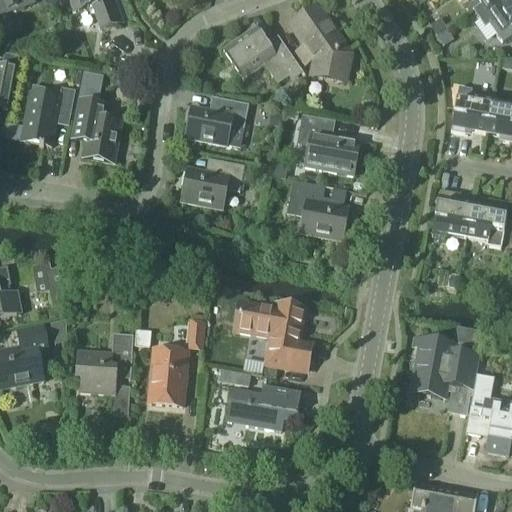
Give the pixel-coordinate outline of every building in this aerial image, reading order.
[(30,0),(0,0),(0,15),(2,15),(3,18),(33,7),(30,0)] [(111,0),(69,0),(75,15),(96,8),(105,31),(121,25),(111,0)] [(409,0),(417,10),(432,0),(409,0)] [(511,29),(511,0),(492,0),(481,9),(472,14),(484,31),(489,28),(502,48),(511,41),(511,30),(511,29)] [(474,0),(481,9),(492,0),(474,0)] [(328,29),(317,12),(290,31),(306,53),(299,58),(297,59),(304,69),(319,59),(324,65),(321,78),(344,80),(346,81),(350,60),(334,37),(333,38),(327,30),(328,29)] [(267,48),(256,32),(223,55),(243,83),(263,69),(277,89),(300,73),(278,41),(267,48)] [(4,58),(0,80),(0,112),(9,114),(19,61),(4,58)] [(511,65),(500,65),(499,72),(511,74),(511,65)] [(450,137),(465,140),(465,139),(466,135),(486,139),(493,104),(471,100),(472,95),(458,92),(456,108),(450,137)] [(21,147),(39,150),(39,152),(43,153),(44,151),(51,152),(57,119),(70,121),(75,96),(61,93),(59,103),(30,97),(21,147)] [(248,110),(221,104),(221,105),(218,118),(208,117),(192,113),(186,143),(225,151),(229,132),(243,135),(248,110)] [(505,147),(511,148),(511,106),(493,104),(486,139),(506,142),(505,146),(505,147)] [(72,143),(86,145),(83,163),(113,168),(121,129),(102,125),(105,111),(80,106),(72,143)] [(270,117),(267,129),(277,131),(280,119),(270,117)] [(359,148),(329,143),(331,127),(303,121),(298,148),(309,151),(305,172),(352,181),(353,181),(359,148)] [(188,175),(182,207),(183,207),(221,215),(225,195),(239,198),(244,171),(217,166),(215,180),(205,178),(188,175)] [(287,186),(283,205),(289,206),(286,219),(304,223),(301,239),(341,246),(347,214),(322,209),(323,203),(321,203),(323,192),(287,186)] [(473,207),(453,203),(454,200),(454,199),(439,196),(431,241),(444,243),(445,238),(467,242),(473,207)] [(493,211),(473,207),(467,242),(488,246),(487,251),(500,253),(508,209),(494,206),(494,207),(493,211)] [(30,273),(35,297),(49,294),(52,313),(66,310),(68,272),(48,276),(47,270),(30,273)] [(0,323),(21,319),(17,297),(10,298),(8,291),(11,290),(7,272),(0,273),(0,323)] [(276,315),(240,308),(235,336),(271,342),(266,370),(305,377),(310,350),(298,348),(304,316),(276,311),(276,315)] [(192,320),(191,329),(203,330),(204,321),(192,320)] [(50,329),(54,349),(66,347),(66,326),(50,329)] [(189,329),(187,354),(201,355),(203,330),(191,329),(189,329)] [(0,357),(0,399),(0,402),(2,402),(0,390),(15,387),(16,392),(43,386),(43,388),(45,387),(39,359),(48,358),(43,332),(17,337),(21,356),(11,358),(11,356),(0,357)] [(77,358),(76,378),(81,378),(79,398),(115,400),(130,401),(130,392),(120,391),(121,384),(131,385),(131,380),(133,341),(113,340),(112,360),(77,358)] [(454,350),(424,344),(424,345),(420,368),(416,367),(411,398),(430,402),(431,397),(444,399),(445,400),(448,385),(455,386),(454,392),(471,395),(477,361),(453,357),(454,350)] [(187,358),(153,355),(148,409),(182,412),(187,358)] [(234,389),(233,396),(227,427),(231,428),(233,421),(247,423),(245,430),(281,437),(283,425),(295,427),(300,401),(274,396),(274,399),(268,398),(268,395),(262,394),(261,401),(244,398),(245,391),(234,389)] [(485,456),(508,460),(511,439),(511,408),(485,404),(486,399),(473,396),(466,436),(467,436),(488,440),(485,456)] [(414,490),(410,511),(475,511),(477,502),(476,502),(415,490),(414,490)]
